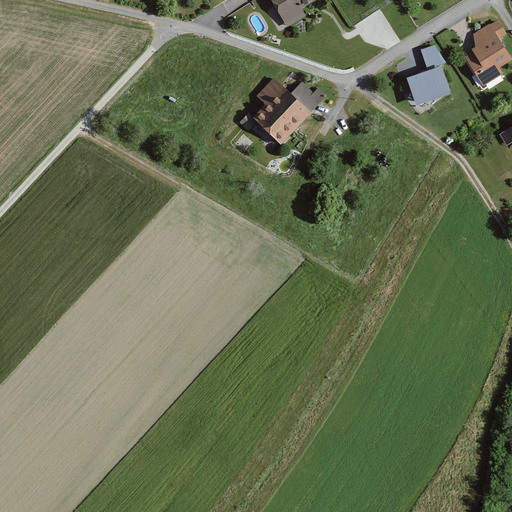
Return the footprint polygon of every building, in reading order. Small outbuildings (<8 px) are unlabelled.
[(270,0),(284,26),(305,15),(301,7),(313,0),(270,0)] [(511,59),(490,22),(470,34),(478,47),(464,55),(482,86),(503,74),(499,67),(511,59)] [(429,70),(407,77),(416,103),(452,91),(437,44),(422,49),(429,70)] [(312,109),(276,75),(257,94),(267,103),(254,116),(258,120),(280,142),(312,109)] [(254,116),(248,111),(239,121),(249,130),(258,120),(254,116)] [(511,124),(499,132),(506,143),(511,139),(511,124)]
